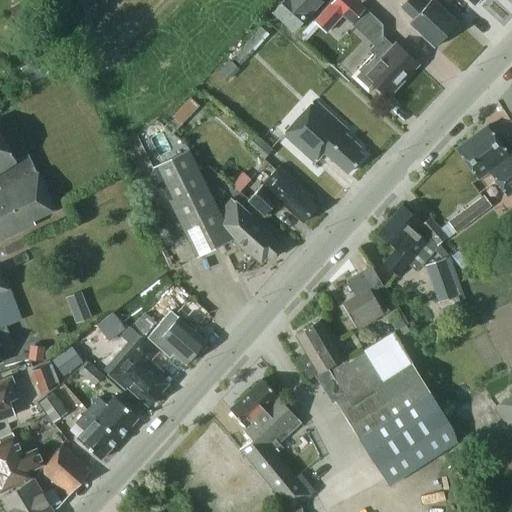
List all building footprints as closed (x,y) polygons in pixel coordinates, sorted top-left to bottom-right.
[(321,0),(283,0),(272,12),(293,32),(310,15),(311,15),(323,2),(321,0)] [(332,0),(331,2),(314,20),(320,27),(327,33),(344,15),(353,23),(366,8),(357,0),(332,0)] [(434,0),(431,0),(425,7),(417,0),(406,0),(400,7),(412,19),(409,22),(435,47),(458,23),(434,0)] [(242,65),(270,34),(261,27),(233,57),(242,65)] [(394,45),(384,35),(375,44),(370,49),(374,52),(352,74),(368,91),(375,84),(385,94),(390,89),(392,92),(419,64),(397,42),(394,45)] [(227,82),(240,69),(229,59),(217,71),(227,82)] [(173,134),(199,105),(191,97),(165,126),(173,134)] [(324,152),(347,173),(363,155),(357,149),(359,146),(344,133),(347,130),(315,100),(283,135),(314,163),(324,152)] [(511,152),(509,154),(488,125),(455,149),(478,179),(487,172),(504,196),(511,190),(511,152)] [(278,148),(260,132),(249,143),(267,160),(278,148)] [(0,190),(0,240),(35,224),(33,220),(56,210),(38,172),(37,173),(28,154),(15,160),(0,135),(0,187),(1,190),(0,190)] [(230,198),(219,210),(189,149),(153,167),(196,257),(227,243),(234,240),(241,246),(241,250),(245,253),(248,253),(250,255),(251,254),(261,263),(267,257),(269,259),(281,246),(230,198)] [(290,211),(302,223),(318,206),(279,168),(266,182),(263,179),(246,195),(277,225),(290,211)] [(251,180),(243,172),(231,185),(239,193),(251,180)] [(403,204),(377,233),(396,250),(384,263),(398,275),(408,264),(428,241),(414,228),(421,220),(403,204)] [(456,233),(474,220),(466,209),(448,222),(456,233)] [(431,217),(420,227),(429,239),(436,247),(441,242),(446,236),(431,217)] [(436,247),(434,249),(443,260),(450,253),(441,242),(436,247)] [(424,266),(438,303),(458,296),(445,259),(443,260),(424,266)] [(357,298),(344,306),(357,329),(389,311),(388,309),(376,288),(382,285),(371,266),(347,281),(357,298)] [(5,325),(0,326),(0,291),(6,289),(0,273),(0,362),(1,362),(0,359),(0,346),(12,342),(5,325)] [(394,305),(382,285),(376,288),(388,309),(394,305)] [(88,308),(72,314),(76,323),(91,318),(88,308)] [(178,318),(177,318),(171,312),(156,329),(152,325),(155,321),(144,311),(130,326),(145,340),(147,338),(169,357),(173,353),(186,364),(205,342),(178,318)] [(330,373),(329,371),(327,367),(343,358),(320,320),(298,334),(308,351),(296,359),(309,379),(314,375),(318,380),(330,373)] [(128,342),(119,352),(102,370),(125,390),(127,387),(148,406),(169,383),(159,375),(162,371),(150,360),(158,352),(145,340),(130,326),(121,336),(128,342)] [(98,329),(79,343),(85,350),(104,337),(98,329)] [(336,401),(340,408),(410,364),(392,335),(347,363),(346,361),(329,371),(330,373),(318,380),(332,404),(336,401)] [(71,346),(52,360),(64,376),(83,362),(71,346)] [(44,348),(32,347),(31,360),(42,361),(44,348)] [(94,386),(103,376),(88,362),(79,372),(94,386)] [(412,363),(410,364),(340,408),(381,474),(389,469),(396,479),(459,447),(449,423),(412,363)] [(47,366),(33,371),(28,373),(33,385),(37,384),(42,395),(55,384),(47,366)] [(0,419),(14,415),(9,401),(20,397),(12,375),(0,379),(0,419)] [(290,457),(285,462),(277,452),(283,448),(278,443),(301,423),(262,379),(229,408),(245,427),(242,429),(251,440),(239,450),(291,511),(315,491),(300,474),(302,472),(290,457)] [(39,403),(53,423),(68,412),(54,392),(39,403)] [(511,393),(493,408),(511,433),(511,393)] [(86,410),(119,439),(137,419),(114,397),(107,405),(98,397),(86,410)] [(100,460),(119,439),(86,410),(75,422),(84,431),(77,438),(100,460)] [(22,456),(12,434),(0,439),(0,442),(0,443),(0,493),(0,494),(22,484),(31,476),(30,473),(40,469),(44,464),(37,449),(22,456)] [(62,444),(44,464),(40,469),(68,495),(91,470),(62,444)] [(33,479),(31,476),(22,484),(1,496),(10,511),(52,511),(33,478),(33,479)]
